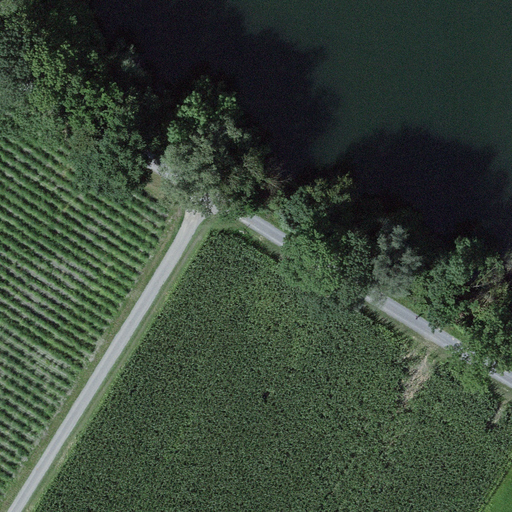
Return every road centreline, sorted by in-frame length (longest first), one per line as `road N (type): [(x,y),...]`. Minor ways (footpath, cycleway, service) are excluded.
road 1 (track): [(6,511),(205,194)]
road 2 (track): [(511,377),(205,194)]
road 3 (track): [(205,194),(0,58)]
